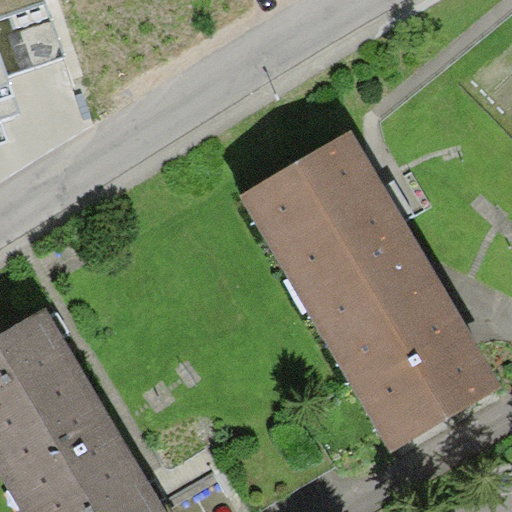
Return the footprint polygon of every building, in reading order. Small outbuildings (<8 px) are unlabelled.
[(0,0),(0,140),(86,109),(45,0),(0,0)] [(339,126),(244,182),(395,435),(489,379),(339,126)] [(0,429),(85,380),(38,299),(0,321),(0,429)] [(161,511),(85,380),(0,429),(0,454),(33,511),(161,511)] [(251,493),(325,452),(295,398),(221,440),(251,493)]
